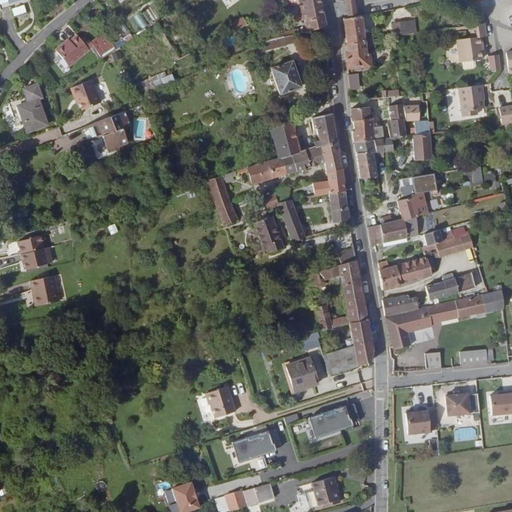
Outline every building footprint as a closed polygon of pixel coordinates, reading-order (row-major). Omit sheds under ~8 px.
[(0,0),(0,15),(0,18),(10,15),(9,10),(29,4),(30,6),(38,4),(37,0),(0,0)] [(116,0),(123,10),(128,6),(122,0),(116,0)] [(236,24),(261,10),(256,0),(250,0),(234,9),(238,18),(234,20),(236,24)] [(309,31),(310,36),(324,34),(328,33),(321,0),(311,0),(308,2),(304,3),(309,31)] [(358,22),(356,2),(345,3),(349,23),(358,22)] [(364,20),(358,22),(349,23),(345,24),(350,49),(364,47),(368,46),(364,20)] [(234,32),(236,35),(247,29),(245,23),(234,29),(235,31),(234,32)] [(484,27),(469,29),(470,39),(455,41),(459,66),(461,65),(462,71),(464,73),(473,71),(474,69),(474,64),(481,63),(478,49),(482,48),(481,40),(486,39),(484,27)] [(394,30),(395,41),(405,39),(402,28),(394,30)] [(284,41),(288,40),(310,36),(309,31),(283,36),(284,41)] [(273,43),(260,49),(262,54),(289,47),(288,40),(284,41),(273,43)] [(110,59),(130,45),(128,41),(117,48),(113,41),(103,48),(110,59)] [(61,57),(67,66),(90,50),(85,43),(79,47),(71,53),(70,50),(61,57)] [(391,52),(391,44),(378,46),(379,53),(391,52)] [(364,47),(350,49),(348,49),(351,75),(373,72),(371,58),(366,58),(364,47)] [(90,50),(67,66),(75,76),(97,59),(90,50)] [(500,72),(498,58),(489,59),(488,60),(490,73),(500,72)] [(302,95),(296,69),(273,75),(279,101),(302,95)] [(142,82),(147,92),(175,80),(171,70),(142,82)] [(359,80),(351,81),(352,96),(360,95),(359,80)] [(47,91),(51,100),(62,93),(57,85),(47,91)] [(77,102),(80,107),(83,117),(101,109),(92,87),(71,95),(74,104),(77,102)] [(23,138),(44,131),(35,105),(39,103),(35,90),(19,96),(23,109),(14,112),(23,138)] [(480,90),(460,93),(465,121),(478,119),(477,114),(483,113),(480,90)] [(404,107),(390,109),(393,126),(404,125),(406,125),(404,107)] [(501,127),(511,125),(511,109),(498,111),(501,127)] [(370,112),(354,115),(355,125),(372,122),(370,112)] [(338,148),(332,115),(314,119),(316,133),(318,133),(320,145),(306,149),(306,150),(308,156),(323,152),(338,148)] [(126,118),(79,134),(84,148),(101,141),(106,157),(128,149),(123,133),(130,131),(126,118)] [(372,122),(355,125),(356,134),(354,135),(357,149),(382,145),(386,145),(384,135),(376,136),(374,122),(372,122)] [(296,123),(276,134),(281,164),(285,164),(295,160),(301,159),(300,153),(296,123)] [(404,125),(393,126),(395,142),(406,141),(404,125)] [(432,160),(429,139),(413,141),(416,163),(432,160)] [(395,143),(386,145),(382,145),(384,156),(387,156),(389,167),(395,165),(394,155),(397,155),(395,143)] [(382,145),(357,149),(358,160),(376,158),(384,156),(382,145)] [(342,171),(338,148),(323,152),(326,166),(328,174),(342,171)] [(306,150),(300,153),(301,159),(308,156),(306,150)] [(323,152),(308,156),(313,171),(326,166),(323,152)] [(308,156),(301,159),(295,160),(300,175),(313,171),(308,156)] [(376,158),(358,160),(363,186),(380,183),(376,158)] [(295,160),(285,164),(289,178),(300,175),(295,160)] [(285,164),(281,164),(272,167),(277,182),(289,178),(285,164)] [(272,167),(252,173),(257,189),(263,187),(277,182),(272,167)] [(343,177),(342,171),(328,174),(329,180),(330,184),(344,182),(343,177)] [(237,180),(209,190),(223,215),(236,210),(225,191),(234,188),(232,185),(238,182),(237,180)] [(330,184),(317,187),(318,199),(345,194),(344,182),(330,184)] [(335,222),(349,221),(345,194),(318,199),(304,201),(305,206),(311,206),(311,211),(332,208),(335,222)] [(265,202),(268,213),(282,209),(280,206),(278,199),(270,201),(265,202)] [(280,206),(282,209),(294,246),(305,243),(292,203),(280,206)] [(417,219),(420,218),(417,204),(404,207),(399,207),(402,224),(413,222),(417,221),(417,219)] [(236,210),(223,215),(227,226),(243,221),(236,210)] [(421,225),(420,218),(417,219),(417,221),(413,222),(414,227),(414,226),(421,225)] [(405,240),(402,224),(397,224),(395,220),(382,223),(383,228),(370,231),(372,248),(384,245),(405,240)] [(273,255),(283,252),(274,221),(255,226),(263,251),(271,248),(273,255)] [(413,222),(402,224),(405,240),(416,237),(414,226),(414,227),(413,222)] [(457,238),(469,235),(466,228),(443,234),(442,230),(426,234),(430,246),(444,242),(457,238)] [(478,250),(474,234),(469,235),(457,238),(460,254),(478,250)] [(448,258),(460,254),(457,238),(444,242),(448,258)] [(406,244),(405,240),(384,245),(385,250),(406,244)] [(21,247),(24,260),(47,254),(44,241),(21,247)] [(441,259),(448,258),(444,242),(430,246),(425,247),(427,262),(430,274),(435,273),(430,254),(439,252),(441,259)] [(387,273),(377,275),(381,295),(431,282),(430,274),(427,262),(387,273)] [(338,269),(341,280),(349,320),(351,328),(368,322),(356,263),(338,269)] [(386,267),(376,269),(377,275),(387,273),(386,267)] [(338,269),(314,278),(317,288),(341,280),(338,269)] [(471,280),(428,291),(431,306),(459,298),(458,295),(473,291),(471,280)] [(60,307),(56,282),(32,286),(34,295),(36,295),(39,311),(60,307)] [(506,313),(505,292),(494,295),(499,314),(506,313)] [(499,314),(494,295),(485,297),(490,317),(499,314)] [(383,304),(386,319),(422,310),(419,300),(412,302),(410,297),(383,304)] [(490,317),(485,297),(386,323),(393,356),(406,353),(405,341),(431,334),(431,332),(441,329),(443,334),(459,329),(458,325),(490,317)] [(318,311),(325,335),(333,333),(331,325),(327,308),(318,311)] [(351,328),(349,320),(331,325),(333,333),(351,328)] [(333,354),(323,358),(329,377),(371,364),(371,347),(368,322),(351,328),(355,350),(334,356),(333,354)] [(317,338),(301,343),(305,356),(321,351),(317,338)] [(267,353),(263,342),(256,345),(260,356),(264,354),(267,353)] [(462,370),(489,367),(487,353),(460,356),(461,361),(462,370)] [(191,369),(206,363),(203,356),(189,361),(191,369)] [(432,356),(417,358),(418,373),(433,372),(432,356)] [(308,387),(309,391),(319,387),(311,362),(286,370),(293,392),(308,387)] [(294,395),(309,391),(308,387),(293,392),(294,395)] [(219,421),(237,415),(228,389),(207,397),(212,409),(214,408),(219,421)] [(511,392),(489,393),(490,414),(511,413),(511,392)] [(479,411),(477,394),(468,396),(468,394),(445,397),(447,414),(479,411)] [(207,399),(199,402),(202,411),(210,408),(207,399)] [(354,403),(308,418),(314,438),(351,426),(351,423),(359,420),(354,403)] [(438,434),(436,411),(406,414),(408,435),(430,433),(430,434),(438,434)] [(276,428),(233,443),(239,463),(277,451),(276,448),(281,446),(276,428)] [(429,440),(431,455),(438,454),(436,439),(429,440)] [(336,480),(315,485),(317,493),(320,507),(330,505),(331,508),(340,506),(337,496),(339,495),(336,480)] [(157,492),(170,488),(167,481),(155,485),(157,492)] [(196,494),(193,485),(174,491),(180,511),(195,511),(201,510),(198,501),(196,494)] [(280,500),(276,486),(249,494),(253,508),(280,500)] [(320,507),(317,493),(309,495),(313,509),(320,507)] [(231,499),(235,511),(245,511),(253,510),(248,494),(231,499)]
